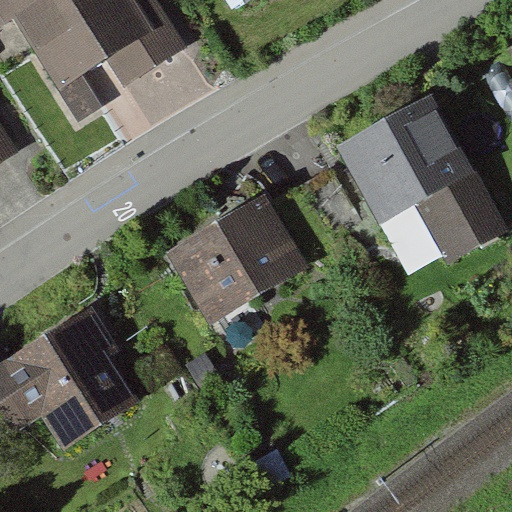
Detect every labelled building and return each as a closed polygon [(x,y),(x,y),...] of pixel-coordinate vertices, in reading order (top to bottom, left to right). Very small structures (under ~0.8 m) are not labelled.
[(130,0),(0,0),(0,29),(2,32),(12,25),(57,95),(109,62),(126,89),(159,69),(186,52),(152,0),(136,0),(132,3),(130,0)] [(242,0),(253,17),(280,0),(242,0)] [(511,226),(442,107),(346,162),(390,237),(427,215),(459,270),(511,238),(511,226)] [(0,164),(14,156),(0,134),(0,164)] [(275,202),(174,260),(218,335),(319,277),(275,202)] [(95,324),(0,379),(0,403),(22,441),(48,426),(67,459),(147,411),(95,324)]
